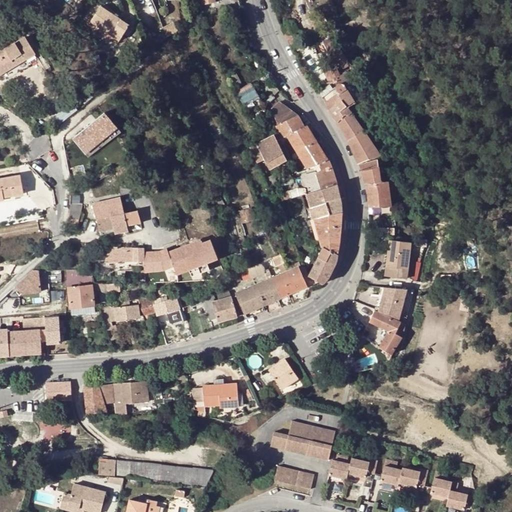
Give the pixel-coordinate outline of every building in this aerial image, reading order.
[(331,6),(329,0),(315,0),(317,9),(331,6)] [(130,25),(119,18),(107,9),(102,6),(92,21),(121,40),(130,25)] [(109,7),(107,9),(119,18),(121,15),(109,7)] [(215,19),(214,14),(204,17),(206,22),(215,19)] [(299,34),(289,39),(292,44),(302,39),(299,34)] [(0,48),(0,75),(12,68),(36,54),(26,37),(3,50),(2,47),(0,48)] [(326,73),(329,79),(339,73),(336,67),(326,73)] [(329,92),(322,97),(325,102),(332,96),(338,91),(338,90),(338,89),(338,88),(338,87),(339,86),(339,85),(341,85),(342,85),(344,86),(345,86),(342,82),(329,92)] [(252,83),(237,91),(244,103),(258,95),(252,83)] [(332,96),(325,102),(328,107),(329,110),(336,119),(338,122),(345,114),(348,114),(350,113),(351,113),(352,111),(348,106),(353,103),(348,90),(345,86),(338,91),(332,96)] [(289,109),(280,102),(272,109),(279,125),(277,126),(283,138),(288,136),(305,164),(309,169),(309,168),(319,163),(328,159),(320,147),(307,125),(304,127),(298,115),(289,109)] [(112,111),(77,135),(90,154),(126,130),(112,111)] [(355,118),(351,113),(350,113),(348,114),(345,114),(338,122),(342,129),(348,139),(352,146),(359,163),(369,159),(380,155),(378,150),(365,132),(355,118)] [(270,169),(287,159),(278,140),(275,135),(262,143),(252,149),(258,162),(265,159),(270,169)] [(281,194),(276,196),(278,202),(284,200),(303,194),(307,193),(322,188),(332,185),(337,183),(333,170),(331,167),(328,159),(319,163),(322,170),(315,172),(302,176),(302,178),(303,181),(305,187),(305,188),(299,188),(296,189),(289,191),(281,194)] [(390,205),(388,182),(380,182),(380,178),(379,171),(378,165),(377,161),(360,165),(361,168),(365,181),(368,195),(369,206),(390,205)] [(114,173),(117,179),(128,173),(136,168),(134,163),(124,167),(114,173)] [(103,173),(95,177),(97,182),(108,176),(113,173),(111,168),(103,173)] [(0,199),(8,198),(8,196),(24,193),(21,175),(0,178),(0,199)] [(140,175),(133,179),(140,192),(147,188),(140,175)] [(274,175),(267,179),(269,185),(277,182),(274,175)] [(322,188),(307,193),(310,206),(315,205),(325,202),(335,199),(341,197),(339,190),(337,183),(332,185),(322,188)] [(216,199),(221,206),(225,204),(221,197),(216,199)] [(310,206),(314,219),(342,212),(342,203),(341,197),(335,199),(325,202),(315,205),(310,206)] [(113,216),(125,213),(120,198),(107,201),(108,207),(110,217),(113,216)] [(108,207),(95,210),(97,219),(98,219),(110,217),(108,207)] [(240,211),(243,223),(254,219),(251,208),(240,211)] [(81,214),(81,210),(71,209),(69,225),(78,226),(79,221),(83,221),(84,214),(81,214)] [(138,211),(125,213),(128,225),(134,224),(141,223),(138,211)] [(322,246),(322,248),(337,255),(338,248),(340,241),(341,221),(342,212),(314,219),(322,246)] [(115,228),(128,225),(125,213),(113,216),(115,228)] [(98,219),(100,231),(114,228),(115,228),(113,216),(110,217),(98,219)] [(114,228),(115,232),(116,234),(129,231),(128,225),(115,228),(114,228)] [(392,235),(393,227),(376,227),(375,235),(384,235),(392,235)] [(260,236),(259,237),(262,244),(274,239),(271,232),(260,236)] [(407,278),(410,242),(390,240),(386,275),(407,278)] [(317,260),(309,275),(317,280),(323,283),(329,278),(334,267),(337,260),(337,255),(322,248),(317,260)] [(267,271),(285,263),(280,254),(269,259),(261,262),(265,271),(267,271)] [(261,262),(248,267),(251,276),(252,277),(265,271),(261,262)] [(299,266),(288,270),(282,273),(291,293),(307,286),(319,281),(317,280),(309,275),(304,264),(303,263),(299,266)] [(251,276),(248,267),(240,271),(243,279),(251,276)] [(41,270),(34,270),(16,286),(23,293),(42,293),(41,270)] [(291,293),(282,273),(270,278),(276,292),(279,298),(290,294),(291,293)] [(239,274),(232,276),(236,283),(241,281),(239,274)] [(67,285),(69,288),(93,286),(92,282),(91,276),(88,276),(87,277),(77,278),(67,278),(67,285)] [(236,283),(232,276),(224,280),(229,288),(236,284),(236,283)] [(236,293),(245,313),(255,308),(279,298),(276,292),(270,278),(236,293)] [(93,286),(93,289),(108,293),(108,291),(119,291),(119,284),(106,283),(102,283),(94,282),(92,282),(93,286)] [(119,284),(119,291),(119,295),(143,293),(141,283),(125,283),(119,284)] [(69,288),(71,307),(95,305),(93,289),(93,286),(69,288)] [(375,308),(381,310),(387,287),(381,286),(375,308)] [(385,312),(401,318),(408,288),(407,288),(390,287),(387,287),(381,310),(385,312)] [(191,307),(197,305),(204,303),(209,320),(218,317),(214,302),(215,302),(210,288),(196,294),(188,297),(191,307)] [(230,291),(221,293),(223,299),(232,297),(230,291)] [(52,292),(53,300),(62,299),(61,292),(52,292)] [(157,312),(159,315),(180,309),(177,297),(168,299),(159,302),(155,303),(155,304),(157,312)] [(238,316),(232,297),(223,299),(221,300),(215,302),(214,302),(218,317),(219,321),(228,319),(238,316)] [(142,299),(139,299),(145,315),(154,313),(157,312),(155,304),(155,303),(153,298),(142,299)] [(115,307),(115,303),(108,305),(100,306),(111,340),(120,337),(116,325),(113,326),(112,320),(140,317),(138,305),(115,307)] [(95,305),(71,307),(72,316),(96,313),(95,305)] [(395,335),(401,322),(376,310),(370,321),(388,331),(379,348),(389,356),(402,339),(395,335)] [(154,313),(145,315),(143,316),(149,331),(153,330),(150,322),(156,321),(154,313)] [(23,315),(23,325),(40,324),(39,314),(35,314),(23,315)] [(12,326),(13,326),(23,325),(23,315),(12,316),(12,322),(12,326)] [(395,335),(402,339),(406,324),(401,322),(395,335)] [(0,329),(0,355),(10,355),(10,351),(8,332),(8,330),(8,329),(0,329)] [(41,329),(24,331),(25,345),(25,351),(25,353),(42,352),(42,341),(41,329)] [(25,345),(24,331),(13,331),(8,332),(10,351),(10,355),(25,353),(25,351),(25,345)] [(290,383),(299,377),(285,358),(269,369),(282,389),(290,383)] [(290,383),(294,390),(304,386),(301,382),(299,377),(290,383)] [(301,382),(304,386),(311,383),(312,383),(309,377),(301,382)] [(71,381),(47,382),(47,401),(72,400),(71,381)] [(121,383),(100,385),(100,387),(105,401),(105,402),(113,402),(114,414),(115,414),(124,413),(123,402),(149,401),(148,391),(142,390),(142,382),(121,383)] [(225,384),(215,384),(204,385),(205,406),(221,405),(221,407),(230,406),(230,401),(238,401),(237,383),(225,384)] [(105,401),(100,387),(100,385),(85,386),(85,389),(87,413),(107,410),(105,402),(105,401)] [(285,433),(274,430),(270,445),(328,459),(335,430),(289,419),(285,433)] [(335,462),(332,461),(329,474),(347,478),(348,472),(349,465),(347,465),(348,459),(337,456),(335,462)] [(351,457),(349,465),(348,472),(366,477),(368,469),(375,471),(378,458),(371,457),(370,462),(351,457)] [(386,458),(380,480),(398,484),(399,482),(402,469),(397,468),(398,461),(386,458)] [(107,464),(98,463),(97,474),(106,475),(115,476),(124,477),(209,486),(213,477),(214,471),(116,461),(107,460),(107,464)] [(278,465),(275,480),(312,489),(316,473),(278,465)] [(403,466),(402,469),(399,482),(417,487),(417,484),(424,486),(428,470),(421,468),(420,471),(403,466)] [(448,473),(436,471),(431,492),(448,496),(450,490),(452,481),(447,480),(448,473)] [(115,476),(106,475),(104,482),(122,486),(124,477),(115,476)] [(101,511),(106,492),(73,484),(71,496),(68,505),(85,509),(95,511),(101,511)] [(186,489),(176,488),(175,495),(185,497),(186,489)] [(448,496),(447,505),(465,509),(468,494),(450,490),(448,496)] [(68,505),(71,496),(64,494),(60,509),(73,511),(84,511),(85,509),(68,505)] [(129,499),(125,511),(154,511),(156,505),(156,501),(146,498),(146,502),(144,502),(143,506),(134,505),(134,500),(129,499)]
